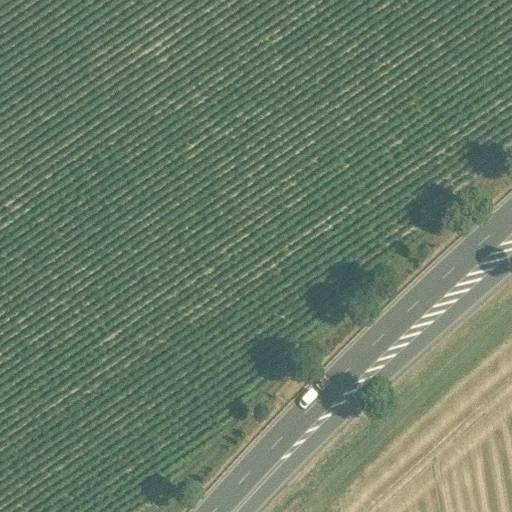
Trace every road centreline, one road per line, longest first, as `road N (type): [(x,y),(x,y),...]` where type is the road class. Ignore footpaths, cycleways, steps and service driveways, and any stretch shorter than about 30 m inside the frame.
road 1 (trunk): [(511,243),(229,511)]
road 2 (track): [(511,319),(321,499),(318,511)]
